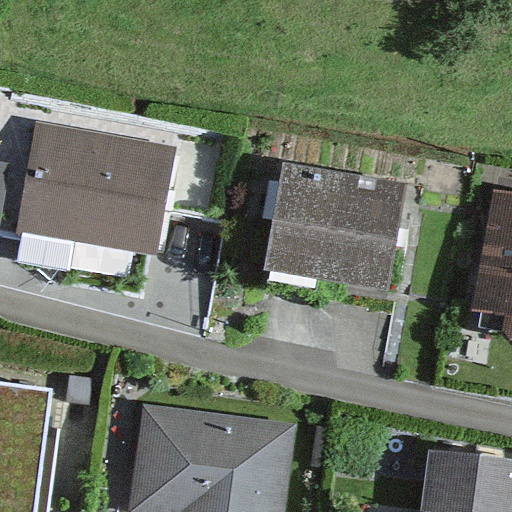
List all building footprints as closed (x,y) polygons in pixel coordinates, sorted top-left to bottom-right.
[(178,161),(43,132),(21,233),(156,262),(178,161)] [(409,211),(283,183),(262,278),(388,306),(409,211)] [(511,208),(504,207),(477,329),(511,337),(511,208)] [(44,511),(63,384),(0,374),(0,511),(44,511)] [(281,511),(291,435),(144,417),(132,511),(281,511)] [(511,511),(511,474),(433,463),(426,511),(511,511)]
